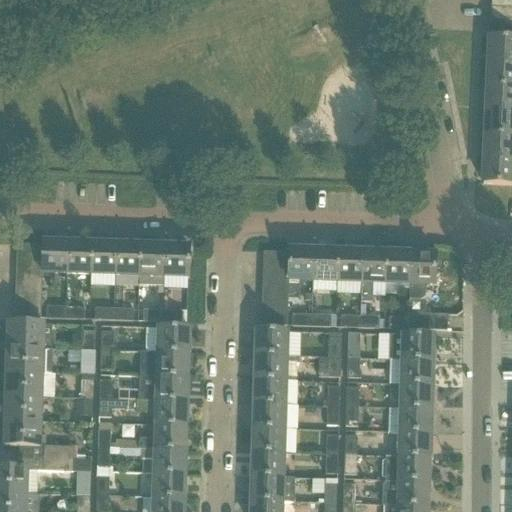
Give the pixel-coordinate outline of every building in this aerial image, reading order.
[(511,0),(491,0),(491,9),(511,9),(511,0)] [(490,21),(511,21),(511,9),(491,9),(490,21)] [(490,34),(511,34),(511,21),(490,21),(490,34)] [(488,64),(511,65),(511,40),(489,40),(488,64)] [(487,89),(511,89),(511,65),(488,64),(487,89)] [(486,113),(511,113),(511,89),(487,89),(486,113)] [(485,137),(511,137),(511,113),(486,113),(485,137)] [(484,161),(511,161),(511,137),(485,137),(484,161)] [(483,186),(511,186),(511,161),(484,161),(483,186)] [(42,276),(66,276),(67,246),(43,245),(43,247),(43,257),(42,270),(42,276)] [(16,257),(43,257),(43,247),(16,246),(16,257)] [(66,276),(91,277),(92,247),(67,246),(66,276)] [(91,277),(115,277),(116,247),(92,247),(91,277)] [(115,277),(139,278),(140,248),(116,247),(115,277)] [(139,287),(163,288),(164,279),(163,279),(164,248),(140,248),(139,278),(139,287)] [(164,279),(188,279),(189,249),(164,248),(163,279),(164,279)] [(288,282),(313,283),(314,253),(289,252),(289,255),(289,266),(288,278),(288,282)] [(313,283),(337,284),(338,254),(314,253),(313,283)] [(263,266),(289,266),(289,255),(263,254),(263,266)] [(337,284),(361,285),(362,255),(338,254),(337,284)] [(360,304),(372,304),(372,285),(384,285),(385,255),(362,255),(361,285),(360,304)] [(384,285),(409,286),(410,256),(385,255),(384,285)] [(439,275),(434,275),(435,257),(410,256),(409,286),(409,300),(409,309),(408,318),(407,319),(406,325),(410,325),(410,328),(410,331),(408,331),(408,332),(432,333),(433,316),(426,316),(426,308),(420,302),(424,300),(425,299),(425,286),(432,286),(432,287),(439,287),(439,275)] [(16,269),(42,270),(43,257),(16,257),(16,269)] [(262,278),(288,278),(289,266),(263,266),(262,278)] [(16,281),(42,282),(42,276),(42,270),(16,269),(16,281)] [(262,291),(288,291),(288,282),(288,278),(262,278),(262,291)] [(15,295),(41,295),(42,282),(16,281),(15,295)] [(262,302),(288,303),(288,291),(262,291),(262,302)] [(15,307),(41,307),(41,295),(15,295),(15,307)] [(261,315),(287,315),(288,303),(262,302),(261,315)] [(15,320),(41,320),(41,307),(15,307),(15,320)] [(46,321),(65,322),(65,321),(67,321),(67,315),(64,315),(64,309),(47,309),(46,321)] [(67,321),(85,322),(85,310),(64,309),(64,315),(67,315),(67,321)] [(95,323),(113,323),(115,323),(115,316),(112,316),(112,311),(95,311),(95,323)] [(113,323),(133,324),(133,312),(112,311),(112,316),(115,316),(115,323),(113,323)] [(143,324),(162,324),(163,324),(163,318),(160,318),(160,312),(144,311),(143,324)] [(162,324),(181,325),(182,313),(160,312),(160,318),(163,318),(163,324),(162,324)] [(261,328),(287,328),(287,315),(261,315),(261,328)] [(292,329),(312,329),(314,329),(314,323),(311,323),(311,317),(293,316),(292,329)] [(312,329),(331,330),(331,318),(311,317),(311,323),(314,323),(314,329),(312,329)] [(340,330),(360,331),(360,330),(361,330),(361,325),(359,324),(358,318),(341,318),(340,330)] [(380,319),(358,318),(359,324),(361,325),(361,330),(360,330),(360,331),(361,331),(379,332),(380,319)] [(406,332),(408,332),(408,331),(410,331),(410,328),(410,325),(406,325),(407,319),(390,319),(389,332),(406,332)] [(44,352),(51,353),(52,342),(44,342),(44,327),(8,326),(7,350),(44,352)] [(158,355),(188,356),(189,331),(159,331),(158,355)] [(82,355),(87,355),(87,352),(93,352),(93,354),(94,354),(95,334),(83,333),(82,355)] [(256,333),(256,358),(285,359),(286,335),(286,334),(261,333),(256,333)] [(101,355),(107,355),(107,352),(114,352),(114,335),(102,334),(101,355)] [(347,363),(353,363),(353,360),(359,361),(359,362),(360,362),(361,336),(348,336),(347,363)] [(402,363),(431,364),(432,339),(391,338),(390,362),(402,363)] [(328,341),(328,360),(341,360),(342,342),(328,341)] [(44,376),(44,352),(7,350),(6,375),(44,376)] [(80,354),(80,377),(81,377),(93,377),(94,377),(94,373),(94,354),(93,354),(93,352),(87,352),(87,355),(82,355),(82,354),(80,354)] [(100,372),(113,373),(114,352),(107,352),(107,355),(101,355),(100,372)] [(154,379),(187,381),(188,356),(158,355),(141,354),(140,365),(154,365),(154,379)] [(285,383),(285,359),(256,358),(255,382),(285,383)] [(319,380),(341,380),(341,360),(319,360),(319,361),(319,380)] [(347,380),(359,381),(359,372),(360,362),(359,362),(359,361),(353,360),(353,363),(347,363),(347,380)] [(402,363),(401,387),(431,388),(431,364),(402,363)] [(43,400),(44,376),(6,375),(6,399),(43,400)] [(153,403),(186,405),(187,381),(154,379),(153,403)] [(80,401),(93,402),(93,383),(81,382),(80,401)] [(254,406),(284,407),(285,384),(285,383),(255,382),(254,406)] [(100,403),(105,403),(105,401),(112,401),(111,402),(112,402),(113,383),(100,383),(100,403)] [(401,411),(430,412),(431,388),(401,387),(401,411)] [(327,408),(340,409),(340,390),(328,390),(327,408)] [(346,412),(351,412),(352,409),(357,409),(358,390),(347,390),(346,412)] [(5,424),(42,425),(43,400),(6,399),(5,424)] [(99,421),(111,422),(112,402),(111,402),(112,401),(105,401),(105,403),(100,403),(99,421)] [(77,418),(92,418),(92,403),(78,403),(77,418)] [(156,428),(185,429),(186,405),(153,403),(137,403),(136,414),(156,414),(156,428)] [(283,431),(284,407),(254,406),(254,430),(283,431)] [(327,428),(339,428),(340,409),(327,408),(327,428)] [(346,429),(357,429),(357,409),(352,409),(351,412),(346,412),(346,429)] [(400,435),(429,436),(430,412),(401,411),(400,435)] [(5,424),(4,448),(43,449),(43,448),(45,448),(46,438),(42,438),(42,425),(5,424)] [(99,432),(97,450),(110,451),(155,452),(185,453),(185,429),(156,428),(156,442),(140,441),(139,443),(116,442),(116,446),(110,445),(110,433),(111,433),(112,427),(99,426),(99,432)] [(253,455),(282,455),(283,432),(283,431),(254,430),(253,455)] [(399,459),(429,460),(429,436),(400,435),(400,436),(399,459)] [(344,459),(350,459),(350,455),(356,455),(356,438),(345,437),(344,457),(344,459)] [(326,457),(339,457),(340,439),(327,438),(326,457)] [(43,449),(43,461),(73,461),(74,450),(74,449),(45,448),(43,448),(43,449)] [(97,450),(97,469),(109,469),(109,457),(110,451),(97,450)] [(155,452),(154,476),(184,477),(185,453),(155,452)] [(252,479),(282,479),(282,455),(253,455),(252,479)] [(343,477),(355,477),(356,455),(350,455),(350,459),(344,459),(343,477)] [(325,477),(338,477),(339,457),(326,457),(325,477)] [(385,483),(428,484),(429,460),(399,459),(386,458),(386,462),(383,463),(382,479),(385,481),(385,483)] [(43,461),(42,474),(72,475),(73,475),(73,474),(73,461),(43,461)] [(0,471),(0,496),(37,497),(38,472),(0,471)] [(154,500),(183,501),(184,477),(154,476),(154,500)] [(281,504),(295,504),(295,481),(292,480),(252,479),(252,503),(281,504)] [(96,480),(96,498),(108,499),(109,480),(96,480)] [(382,507),(428,509),(428,484),(385,483),(386,483),(383,487),(382,507)] [(324,505),(337,505),(338,487),(325,487),(324,505)] [(343,507),(348,507),(348,504),(354,505),(354,506),(356,506),(356,487),(344,487),(343,507)] [(39,511),(39,497),(37,497),(28,497),(0,496),(0,511),(39,511)] [(76,511),(89,511),(90,498),(68,498),(77,498),(76,511)] [(96,498),(95,511),(107,511),(108,499),(96,498)] [(153,511),(182,511),(183,501),(154,500),(153,511)] [(251,511),(280,511),(281,504),(252,503),(251,511)]
